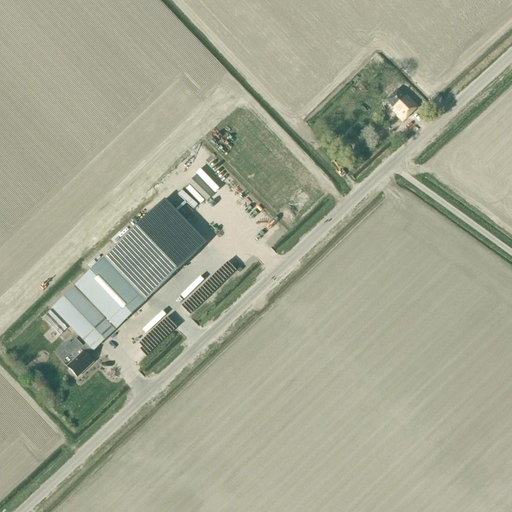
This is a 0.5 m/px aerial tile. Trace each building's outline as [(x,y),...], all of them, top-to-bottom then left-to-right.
[(363,94),(368,89),(362,83),(357,88),(363,94)] [(397,89),(385,100),(392,108),(391,109),(402,121),(416,107),(405,95),(404,96),(397,89)] [(197,252),(155,208),(103,258),(103,259),(145,302),(197,252)] [(230,258),(210,277),(215,282),(224,273),(230,278),(238,270),(233,265),(235,263),(230,258)] [(74,286),(116,330),(145,302),(103,259),(74,286)] [(66,367),(77,378),(92,363),(85,356),(91,350),(93,352),(115,331),(73,287),(51,308),(52,310),(69,327),(85,344),(82,347),(75,339),(70,344),(68,343),(66,345),(64,347),(64,350),(65,352),(67,354),(69,354),(74,359),(66,367)] [(69,327),(52,310),(43,319),(59,336),(69,327)]
